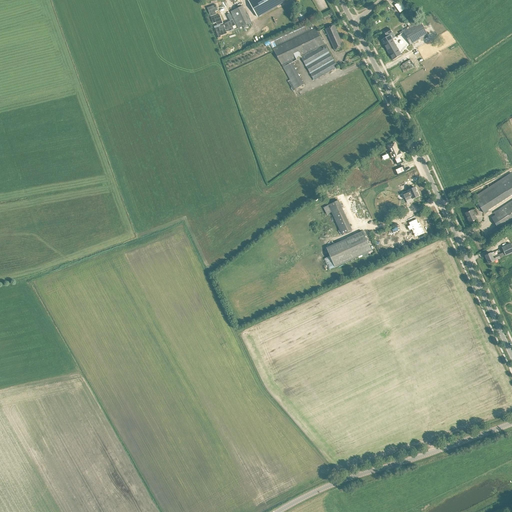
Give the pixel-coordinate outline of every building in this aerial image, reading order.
[(249,0),(248,0),(257,17),(284,2),(284,1),(286,0),(249,0)] [(403,0),(397,4),(401,12),(408,8),(403,0)] [(292,3),(286,7),(291,15),(297,12),(292,3)] [(230,12),(238,28),(250,23),(242,6),(230,12)] [(421,22),(403,32),(411,45),(428,34),(421,22)] [(334,50),(343,46),(334,25),(331,26),(330,25),(328,26),(329,27),(325,28),(334,50)] [(324,44),(320,35),(316,28),(274,49),(282,65),(324,44)] [(387,37),(381,40),(383,44),(392,39),(395,37),(393,32),(392,33),(390,28),(384,32),(386,36),(387,36),(387,37)] [(288,40),(304,34),(301,29),(283,36),(285,39),(288,38),(288,40)] [(392,39),(383,44),(393,60),(401,55),(398,49),(392,39)] [(325,46),(320,49),(302,59),(314,80),(337,68),(325,46)] [(420,68),(417,62),(413,64),(410,59),(404,62),(409,73),(420,68)] [(295,90),(304,85),(291,62),(283,67),(295,90)] [(391,149),(385,152),(388,157),(386,158),(389,164),(391,163),(394,170),(399,167),(397,163),(398,162),(396,157),(395,157),(391,149)] [(398,175),(406,172),(403,166),(395,169),(398,175)] [(389,171),(381,174),(384,180),(391,177),(389,171)] [(511,176),(475,200),(484,213),(483,212),(511,193),(511,176)] [(403,177),(390,182),(393,190),(406,184),(403,177)] [(404,196),(400,198),(401,202),(412,197),(413,198),(419,196),(415,187),(409,190),(403,193),(404,196)] [(339,200),(328,204),(341,234),(351,230),(339,200)] [(488,233),(491,238),(511,225),(511,200),(494,213),(495,215),(491,218),(497,227),(488,233)] [(466,213),(470,222),(476,219),(475,216),(478,214),(476,208),(466,213)] [(410,225),(408,226),(410,230),(412,229),(416,237),(418,236),(425,233),(420,222),(419,222),(417,219),(409,222),(410,225)] [(326,248),(335,268),(372,251),(363,232),(326,248)] [(491,253),(485,256),(489,264),(511,252),(511,244),(511,243),(502,247),(504,252),(493,257),(491,253)]
